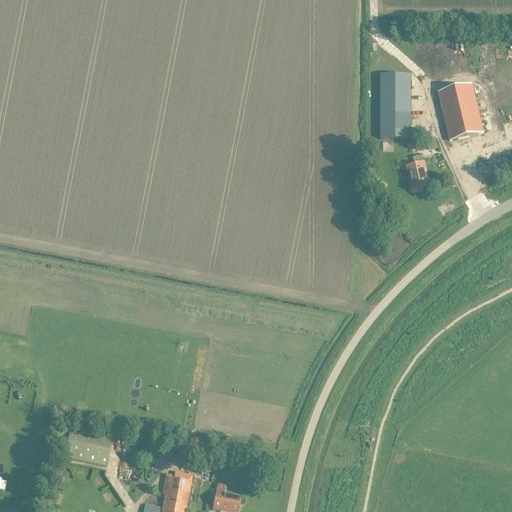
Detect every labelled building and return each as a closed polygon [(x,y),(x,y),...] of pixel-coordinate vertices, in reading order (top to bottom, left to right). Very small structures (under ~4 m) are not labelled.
[(447,55),(448,50),(429,46),(426,58),(439,60),(440,54),(447,55)] [(411,139),(411,75),(381,75),(380,139),(411,139)] [(483,131),(511,124),(511,100),(488,106),(482,82),(438,93),(450,141),(483,133),(483,131)] [(431,116),(431,103),(417,103),(418,116),(431,116)] [(409,156),(410,162),(426,159),(425,153),(409,156)] [(412,190),(430,186),(424,162),(406,167),(412,190)] [(106,467),(112,438),(70,430),(64,458),(106,467)] [(71,461),(64,463),(66,471),(73,469),(71,461)] [(58,480),(72,483),(75,474),(61,470),(58,480)] [(185,511),(191,482),(169,478),(161,511),(185,511)] [(218,487),(217,492),(213,509),(226,511),(237,511),(240,496),(223,493),(224,488),(218,487)]
